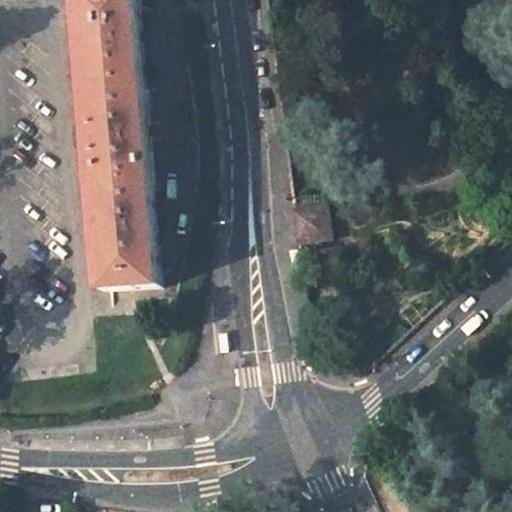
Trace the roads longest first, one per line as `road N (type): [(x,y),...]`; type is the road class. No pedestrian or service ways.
road 1 (secondary): [(231,0),(266,376),(301,444)]
road 2 (secondary): [(301,444),(194,475),(95,475),(0,463)]
road 3 (secondary): [(511,276),(375,403),(301,444)]
